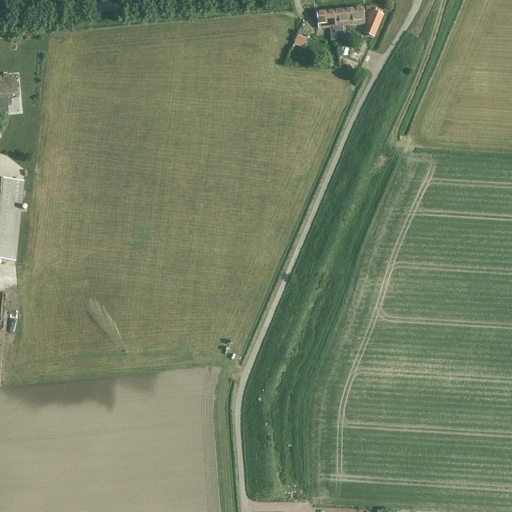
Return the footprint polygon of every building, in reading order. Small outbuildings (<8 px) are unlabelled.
[(364,8),(335,11),(336,27),(337,32),(343,32),(342,26),(365,24),(364,8)] [(374,11),(366,29),(376,33),(383,15),(382,15),(383,12),(376,9),(375,12),(374,11)] [(335,11),(317,13),(318,29),(330,28),(331,40),(337,40),(337,32),(336,27),(335,11)] [(303,43),(306,33),(297,30),(294,40),(303,43)] [(17,77),(0,78),(0,113),(7,113),(7,106),(11,105),(10,97),(19,96),(17,77)] [(0,179),(0,259),(15,261),(23,182),(0,179)] [(5,327),(3,354),(11,355),(12,323),(9,323),(8,327),(5,327)]
